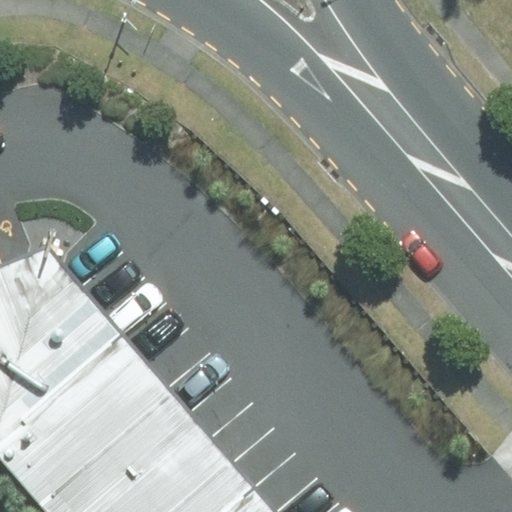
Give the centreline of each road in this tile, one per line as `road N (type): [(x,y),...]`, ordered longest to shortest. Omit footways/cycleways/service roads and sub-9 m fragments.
road 1 (secondary): [(430,157),(209,0)]
road 2 (secondary): [(353,0),(430,157)]
road 3 (secondary): [(511,251),(430,157)]
